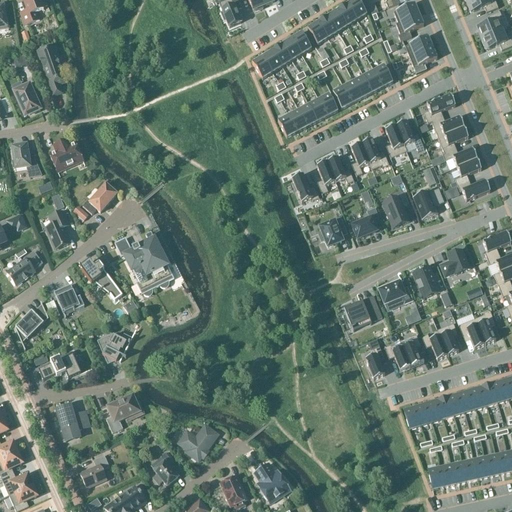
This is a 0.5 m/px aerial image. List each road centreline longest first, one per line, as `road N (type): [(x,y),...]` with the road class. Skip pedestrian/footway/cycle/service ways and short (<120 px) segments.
road 1 (residential): [(458,76),(298,162)]
road 2 (residential): [(0,319),(137,206)]
road 3 (residential): [(475,222),(350,290)]
road 4 (residential): [(475,222),(341,262)]
road 5 (residential): [(462,86),(511,208)]
road 6 (residential): [(386,391),(511,354)]
road 7 (residential): [(30,401),(81,511)]
